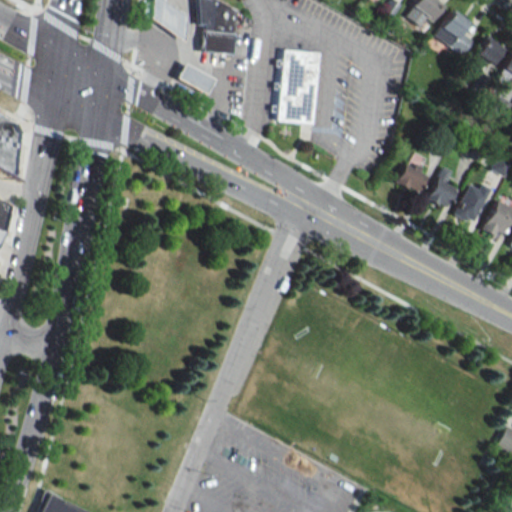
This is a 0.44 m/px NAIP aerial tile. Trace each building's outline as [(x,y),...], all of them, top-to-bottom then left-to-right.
[(181,42),(147,19),(149,0),(158,0),(184,17),(181,42)] [(212,0),(192,0),(194,25),(200,26),(197,53),(230,56),(234,12),(212,0)] [(415,24),(421,17),(429,22),(441,5),(434,0),(409,0),(400,13),(415,24)] [(460,31),(466,24),(449,10),(430,33),(457,55),(470,39),(460,31)] [(498,46),(483,36),(471,53),(487,64),(498,46)] [(271,120),(307,124),(314,52),(278,49),(271,120)] [(511,82),(511,80),(511,51),(508,49),(495,73),(511,82)] [(203,95),(211,80),(181,64),(173,79),(203,95)] [(0,169),(12,175),(17,124),(0,116),(0,169)] [(505,160),(492,154),(486,169),(499,175),(505,160)] [(423,172),(402,160),(390,181),(411,193),(423,172)] [(445,170),(437,166),(420,199),(439,208),(450,186),(440,181),(445,170)] [(468,223),(485,187),(466,178),(449,215),(468,223)] [(475,229),(493,238),(509,208),(492,199),(475,229)] [(0,230),(12,207),(0,201),(0,230)] [(489,445),(509,456),(511,450),(511,431),(500,425),(489,445)] [(81,511),(44,493),(36,511),(81,511)]
